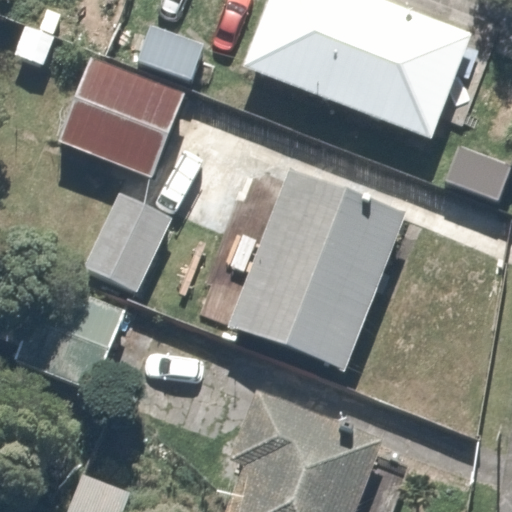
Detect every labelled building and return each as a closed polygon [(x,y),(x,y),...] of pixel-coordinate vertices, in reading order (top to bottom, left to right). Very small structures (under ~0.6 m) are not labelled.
[(478,38),(376,0),(278,0),(252,73),(439,143),(478,38)] [(182,97),(95,62),(60,151),(147,186),(182,97)] [(413,223),(293,177),(234,331),(354,378),(413,223)] [(171,226),(122,203),(88,275),(137,298),(171,226)] [(89,398),(122,310),(49,283),(16,371),(89,398)] [(389,511),(411,458),(257,395),(230,462),(249,470),(231,511),(389,511)]
